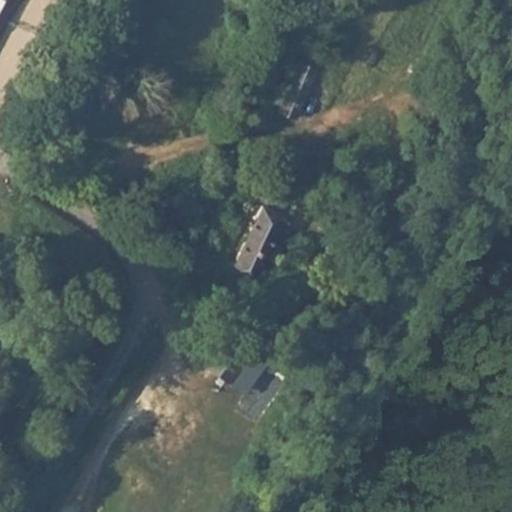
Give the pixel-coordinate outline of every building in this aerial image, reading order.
[(0,0),(0,26),(10,8),(0,1),(0,0)] [(314,71),(301,66),(281,111),(294,117),(314,71)] [(257,269),(268,273),(292,213),(270,205),(243,270),(255,274),(257,269)] [(265,279),(268,273),(257,269),(255,274),(265,279)] [(246,357),(218,321),(194,341),(222,376),(246,357)]
